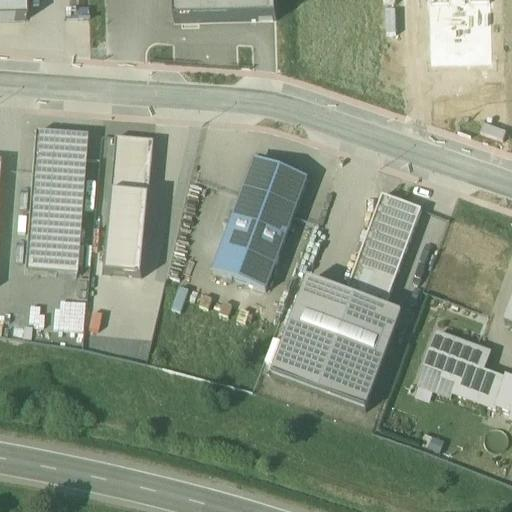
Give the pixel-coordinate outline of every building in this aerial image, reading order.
[(24,0),(0,0),(0,24),(25,24),(24,0)] [(277,23),(276,0),(173,0),(174,26),(277,23)] [(391,0),(330,0),(331,15),(392,14),(391,0)] [(491,0),(430,0),(432,69),(493,67),(491,0)] [(62,140),(34,138),(24,278),(76,282),(84,164),(61,162),(62,140)] [(86,142),(62,140),(61,162),(84,164),(86,142)] [(114,144),(109,194),(148,199),(153,149),(114,144)] [(255,165),(213,277),(266,297),(308,184),(255,165)] [(140,277),(148,199),(109,194),(100,273),(140,277)] [(382,201),(346,300),(385,314),(421,215),(382,201)] [(309,286),(276,377),(366,410),(399,319),(385,314),(346,300),(309,286)] [(60,334),(86,335),(88,303),(61,302),(60,334)] [(490,359),(437,339),(425,371),(444,378),(442,383),(457,388),(453,399),(497,415),(507,386),(483,377),(490,359)] [(511,387),(507,386),(497,415),(511,420),(511,424),(511,429),(511,387)]
